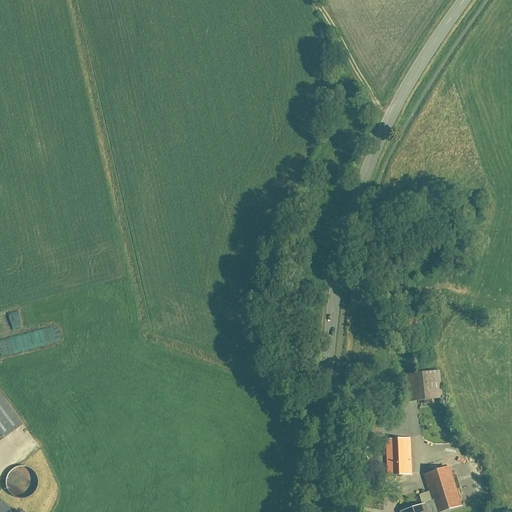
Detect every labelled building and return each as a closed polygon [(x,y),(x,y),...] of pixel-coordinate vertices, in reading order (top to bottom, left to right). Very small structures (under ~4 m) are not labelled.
[(407,402),(436,399),(432,372),(404,376),(407,402)] [(0,441),(19,427),(0,401),(0,441)] [(390,476),(412,474),(409,438),(387,440),(390,476)] [(424,473),(436,511),(459,511),(444,466),(424,473)] [(7,477),(6,483),(6,488),(8,493),(11,497),(16,500),(21,501),(27,501),(32,499),(36,495),(38,490),(39,485),(38,479),(35,475),(31,471),(26,469),(20,468),(15,470),(11,473),(7,477)] [(13,511),(0,500),(0,511),(13,511)]
